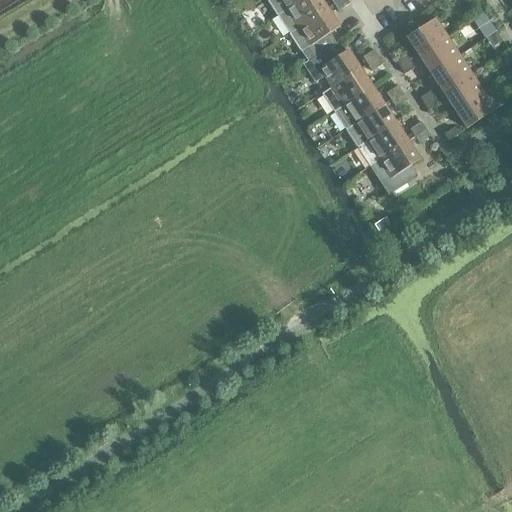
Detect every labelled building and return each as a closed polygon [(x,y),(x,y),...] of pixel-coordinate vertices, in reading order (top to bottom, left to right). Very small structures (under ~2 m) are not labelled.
[(267,0),(278,16),(302,0),(267,0)] [(290,34),(327,10),(321,0),(302,0),(278,16),(290,34)] [(347,0),(341,0),(334,5),(339,12),(350,4),(347,0)] [(327,10),(290,34),(308,63),(309,63),(332,48),(337,45),(330,35),(340,28),(327,10)] [(419,57),(447,38),(435,20),(407,38),(419,57)] [(431,75),(459,56),(447,38),(419,57),(431,75)] [(325,78),(332,88),(360,70),(348,51),(339,58),(332,48),(309,63),(308,63),(304,66),(316,84),(325,78)] [(367,65),(379,57),(374,51),(363,58),(367,65)] [(400,69),(410,62),(407,56),(396,63),(400,69)] [(443,93),(471,75),(459,56),(431,75),(443,93)] [(379,57),(367,65),(372,72),(383,65),(379,57)] [(410,62),(400,69),(405,75),(415,69),(410,62)] [(335,113),(372,88),(360,70),(332,88),(323,94),(335,113)] [(455,112),(483,93),(471,75),(443,93),(455,112)] [(391,101),(403,94),(398,87),(387,95),(391,101)] [(347,131),(384,106),(372,88),(335,113),(347,131)] [(424,105),(434,99),(430,92),(420,99),(424,105)] [(483,93),(455,112),(467,130),(495,111),(483,93)] [(403,94),(391,101),(396,109),(407,101),(403,94)] [(434,99),(424,105),(428,111),(438,105),(434,99)] [(359,149),(396,124),(384,106),(347,131),(359,149)] [(415,138),(426,130),(422,123),(410,131),(415,138)] [(370,167),(408,142),(396,124),(359,149),(370,167)] [(444,136),(448,142),(459,135),(454,129),(444,136)] [(426,130),(415,138),(420,145),(431,137),(426,130)] [(408,142),(370,167),(389,196),(417,178),(410,168),(420,161),(408,142)]
